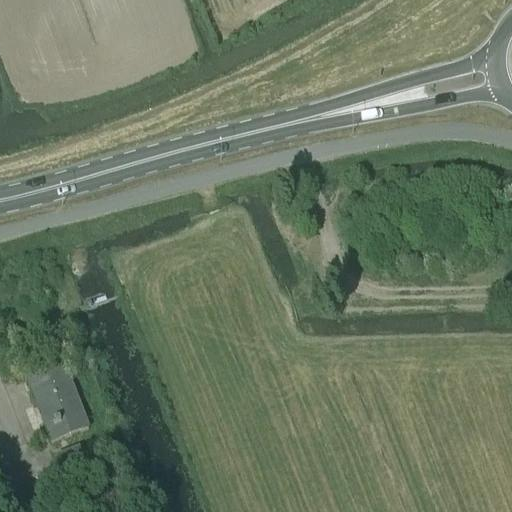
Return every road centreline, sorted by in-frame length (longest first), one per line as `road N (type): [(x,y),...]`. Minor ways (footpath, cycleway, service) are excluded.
road 1 (unclassified): [(0,235),(206,179),(403,138),(447,134),(511,143)]
road 2 (primary): [(0,194),(314,119)]
road 3 (track): [(511,303),(342,301),(307,159)]
road 4 (primary): [(497,54),(314,119)]
road 5 (primary): [(314,119),(505,93)]
